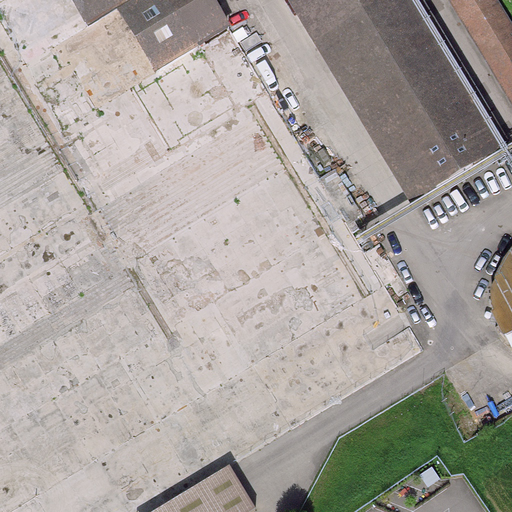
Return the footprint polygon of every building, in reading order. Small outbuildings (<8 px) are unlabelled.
[(152,76),(235,25),(219,0),(69,0),(88,31),(115,15),(152,76)] [(286,0),(408,205),(508,146),(421,0),(286,0)] [(511,21),(499,0),(448,0),(511,105),(511,21)] [(511,248),(504,257),(495,278),(493,300),(497,322),(508,342),(511,345),(511,248)] [(255,511),(231,472),(165,511),(255,511)]
